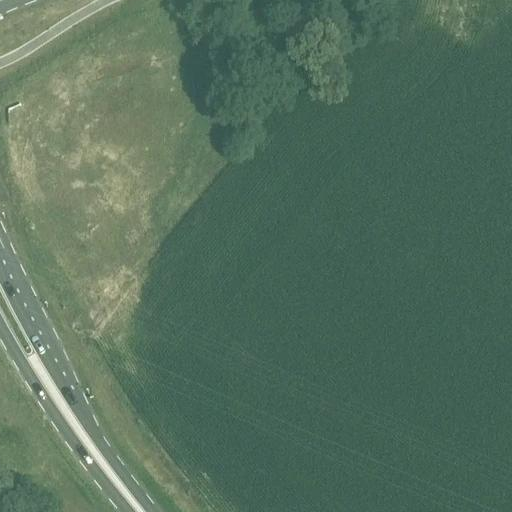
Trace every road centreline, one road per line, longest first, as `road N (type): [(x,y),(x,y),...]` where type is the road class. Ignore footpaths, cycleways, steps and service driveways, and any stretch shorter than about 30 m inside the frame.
road 1 (primary): [(152,511),(55,372),(0,268)]
road 2 (primary): [(0,326),(57,421),(126,511)]
